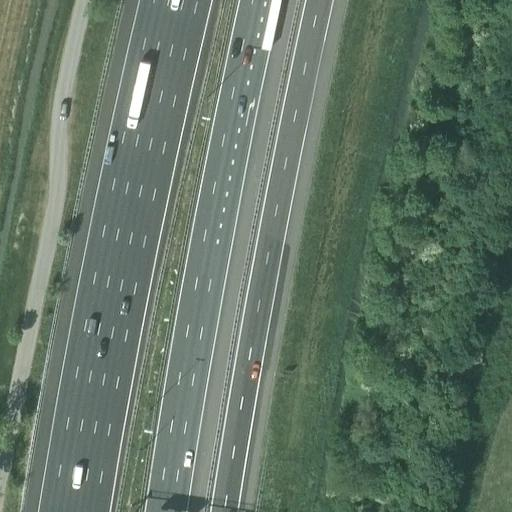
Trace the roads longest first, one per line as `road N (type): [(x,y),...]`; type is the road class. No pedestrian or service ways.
road 1 (motorway): [(226,511),(265,259),(324,0)]
road 2 (motorway): [(174,0),(75,511)]
road 3 (motorway): [(166,511),(262,0)]
road 4 (unclassified): [(0,460),(53,220),(61,97),(84,0)]
